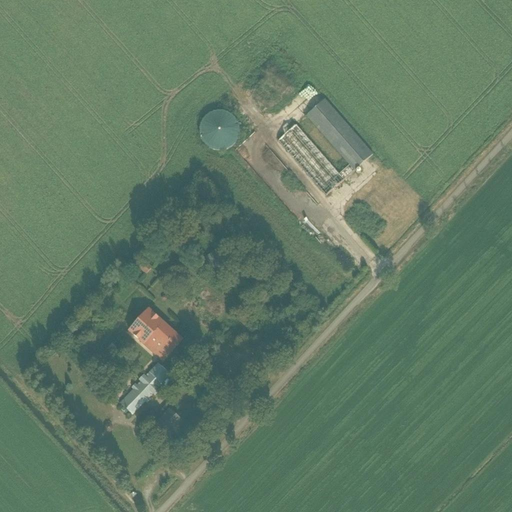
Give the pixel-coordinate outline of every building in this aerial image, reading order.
[(297,125),(279,141),(326,196),(372,156),(324,100),(306,116),(349,166),(339,175),(297,125)] [(240,140),(240,136),(240,133),(239,129),(237,126),(235,122),(232,120),(229,118),(225,117),(221,116),(218,116),(214,117),(211,118),(207,121),(204,125),(202,128),(201,132),(200,136),(201,140),(202,143),(203,146),(206,150),(209,152),(212,154),(215,155),(219,156),(223,155),(226,155),(230,153),(233,151),(236,147),(238,144),(240,140)] [(162,228),(155,234),(161,241),(168,235),(162,228)] [(215,251),(206,258),(221,277),(230,270),(215,251)] [(144,263),(139,269),(146,275),(151,269),(144,263)] [(143,345),(156,356),(163,362),(182,341),(148,310),(129,331),(143,345)] [(75,330),(73,336),(82,339),(84,332),(75,330)] [(92,354),(98,347),(92,341),(85,348),(92,354)] [(112,344),(106,351),(111,355),(109,356),(119,365),(121,363),(126,368),(131,362),(117,350),(116,349),(117,348),(112,344)] [(141,382),(120,404),(132,415),(153,394),(155,396),(160,390),(158,388),(170,376),(158,364),(146,377),(144,375),(139,381),(141,382)] [(150,410),(146,414),(151,419),(156,414),(152,410),(150,410)] [(170,411),(156,425),(168,436),(181,422),(170,411)] [(138,426),(136,428),(136,431),(139,434),(142,435),(144,432),(144,430),(141,426),(138,426)] [(180,439),(175,444),(182,451),(187,446),(180,439)]
